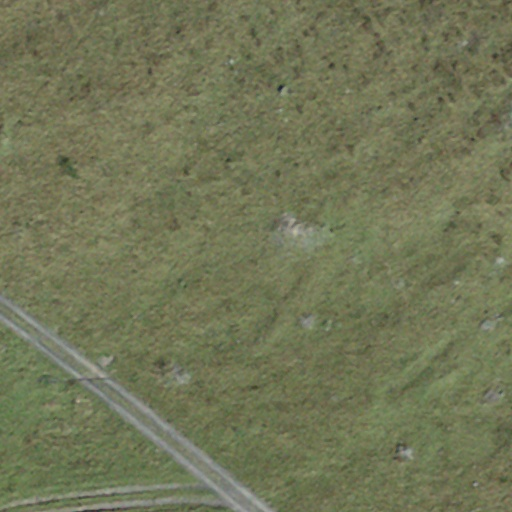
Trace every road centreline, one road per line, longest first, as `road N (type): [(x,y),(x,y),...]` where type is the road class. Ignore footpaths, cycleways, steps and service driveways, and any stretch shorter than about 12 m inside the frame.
road 1 (track): [(0,305),(254,511)]
road 2 (track): [(237,495),(104,497),(5,511)]
